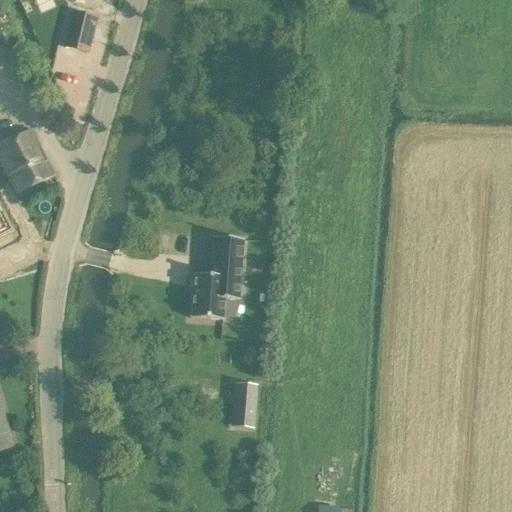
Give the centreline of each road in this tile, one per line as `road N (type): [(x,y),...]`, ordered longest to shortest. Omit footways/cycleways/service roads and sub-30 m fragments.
road 1 (tertiary): [(54,511),(52,343),(62,251),(137,0)]
road 2 (track): [(223,396),(51,394)]
